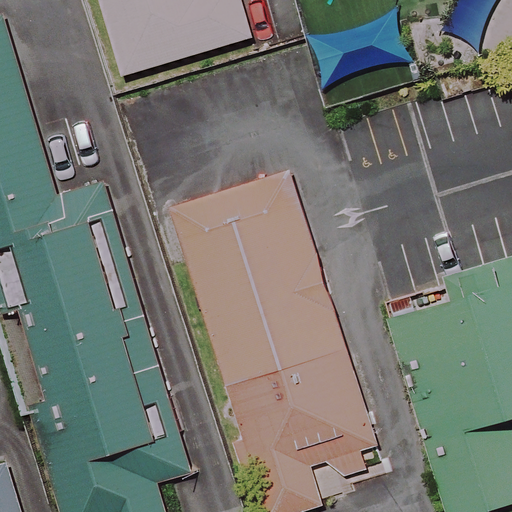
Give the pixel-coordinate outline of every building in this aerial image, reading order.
[(103,0),(126,77),(257,38),(246,0),(103,0)] [(502,0),(459,0),(446,28),(482,45),(502,0)] [(398,12),(312,32),(323,77),(408,56),(398,12)] [(151,511),(133,451),(172,439),(94,178),(53,190),(1,18),(0,18),(0,318),(58,511),(151,511)] [(291,209),(180,241),(257,511),(317,511),(309,482),(365,465),(291,209)] [(511,511),(511,299),(391,334),(442,511),(511,511)] [(0,511),(23,511),(8,460),(0,462),(0,511)]
